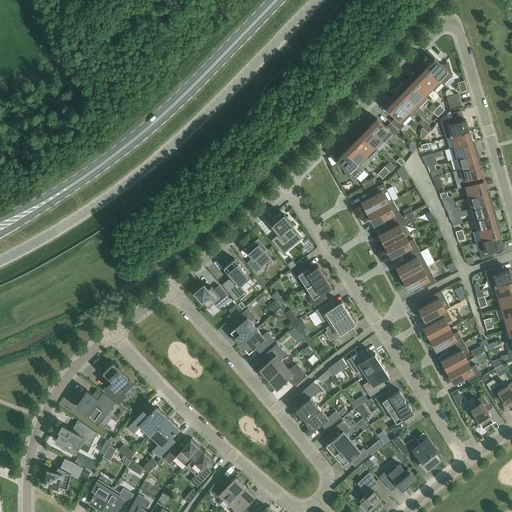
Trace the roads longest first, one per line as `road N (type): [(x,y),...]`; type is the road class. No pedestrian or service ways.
road 1 (residential): [(112,335),(229,455),(287,501),(317,500),(325,483),(320,467),(169,291)]
road 2 (residential): [(286,187),(441,27),(455,24),(511,215)]
road 3 (unclassified): [(0,258),(141,170),(317,0)]
road 4 (residential): [(286,187),(467,462)]
road 5 (primary): [(115,154),(278,0)]
road 6 (residential): [(25,511),(32,441),(49,400),(112,335)]
road 7 (residential): [(169,291),(286,187)]
road 8 (primary): [(0,234),(115,154)]
road 9 (primary): [(115,154),(0,218)]
